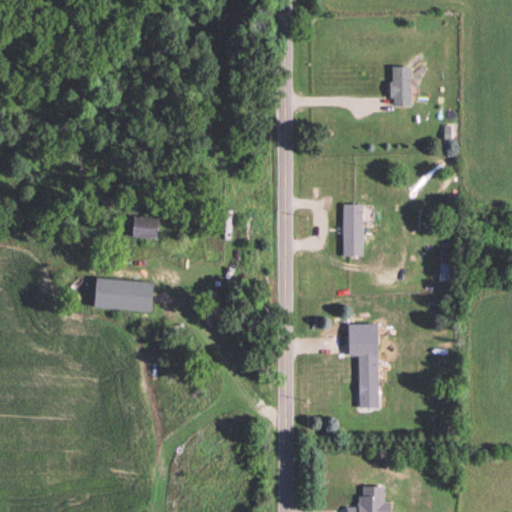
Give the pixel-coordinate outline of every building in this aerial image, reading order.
[(412,67),(392,67),(392,107),(412,107),(412,67)] [(344,259),(364,259),(364,205),(344,205),(344,259)] [(136,239),(161,239),(161,218),(136,218),(136,239)] [(156,282),(97,279),(95,308),(155,312),(156,282)] [(359,355),(359,410),(380,410),(380,355),(359,355)]
